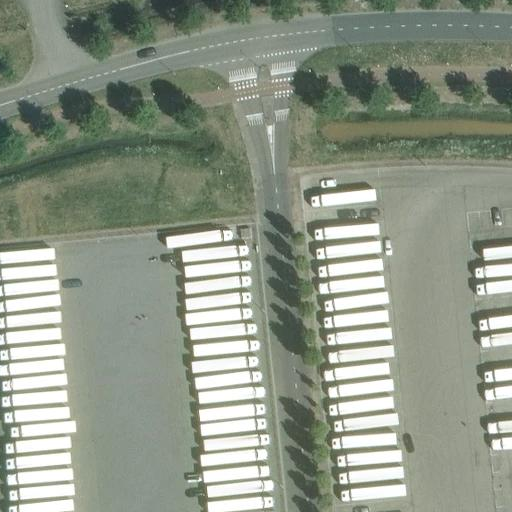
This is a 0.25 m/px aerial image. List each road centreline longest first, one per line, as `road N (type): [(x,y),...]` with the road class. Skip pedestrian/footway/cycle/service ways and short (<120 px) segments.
road 1 (unclassified): [(306,511),(276,194)]
road 2 (tertiary): [(0,104),(230,43)]
road 3 (tertiary): [(511,28),(283,34)]
road 4 (unclassified): [(276,194),(283,34)]
road 5 (unclassified): [(230,43),(276,194)]
